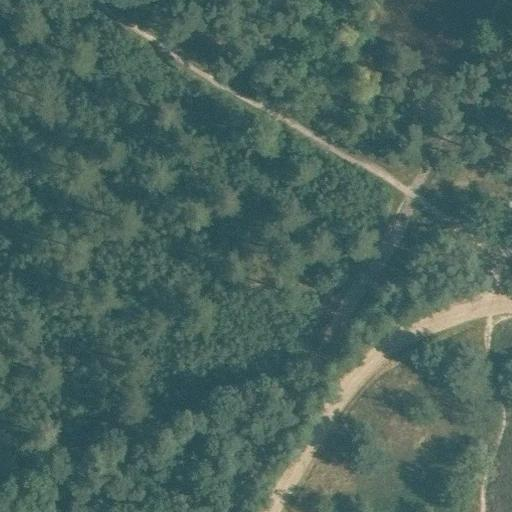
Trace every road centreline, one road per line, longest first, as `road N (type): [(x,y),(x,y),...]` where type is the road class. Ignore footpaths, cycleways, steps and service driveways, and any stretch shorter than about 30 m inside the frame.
road 1 (track): [(101,0),(511,265)]
road 2 (unknown): [(351,373),(428,185),(511,46)]
road 3 (unknown): [(511,309),(459,312),(409,330),(351,373),(273,511)]
